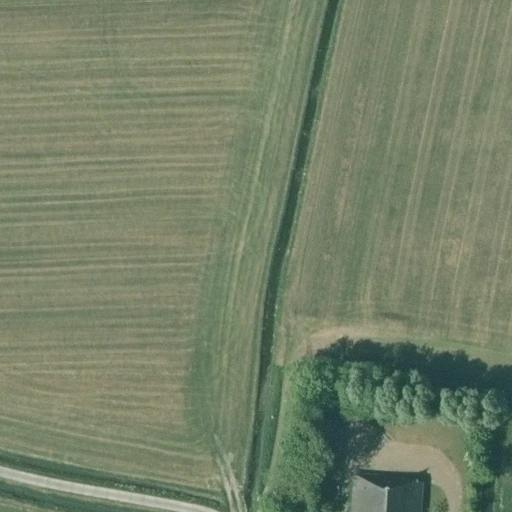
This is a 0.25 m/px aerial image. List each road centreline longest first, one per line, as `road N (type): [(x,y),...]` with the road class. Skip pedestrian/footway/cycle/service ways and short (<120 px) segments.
road 1 (unclassified): [(192,511),(0,473)]
road 2 (unknown): [(450,511),(436,467),(335,444)]
